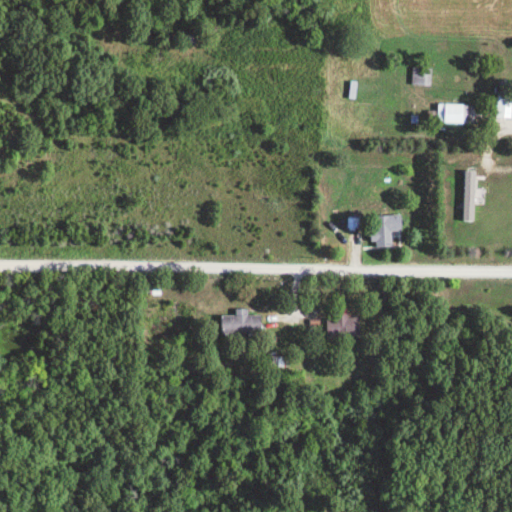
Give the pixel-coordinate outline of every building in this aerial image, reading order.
[(414,84),(428,85),(428,70),(415,70),(414,84)] [(359,99),(361,81),(354,80),(352,98),(359,99)] [(450,123),(468,123),(468,104),(442,104),(441,117),(450,117),(450,123)] [(477,221),(478,171),(464,170),(462,221),(477,221)] [(349,227),(362,227),(362,218),(349,217),(349,227)] [(401,218),(387,217),(387,227),(373,227),(373,240),(379,241),(379,247),(400,247),(401,218)] [(251,308),(238,309),(239,315),(224,316),(226,336),(266,332),(264,314),(251,315),(251,308)]
